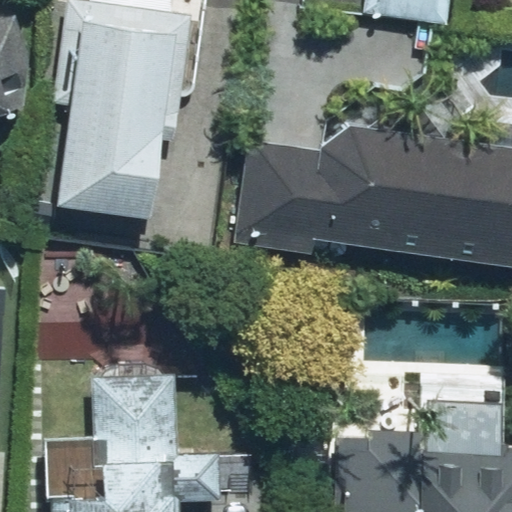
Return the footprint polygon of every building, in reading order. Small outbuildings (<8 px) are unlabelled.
[(61,0),(42,209),(143,219),(163,0),(61,0)] [(444,0),(352,0),(351,18),(442,26),(444,0)] [(0,124),(40,114),(10,9),(0,11),(0,124)] [(310,238),(511,269),(511,151),(321,122),(317,144),(240,133),(224,239),(308,252),(310,238)] [(74,284),(58,284),(55,362),(140,365),(142,308),(73,305),(74,284)] [(511,511),(511,441),(497,441),(502,356),(387,349),(382,419),(328,415),(321,511),(511,511)] [(41,511),(157,511),(158,498),(214,499),(214,452),(159,451),(160,370),(79,369),(78,438),(31,438),(30,500),(41,500),(41,511)]
